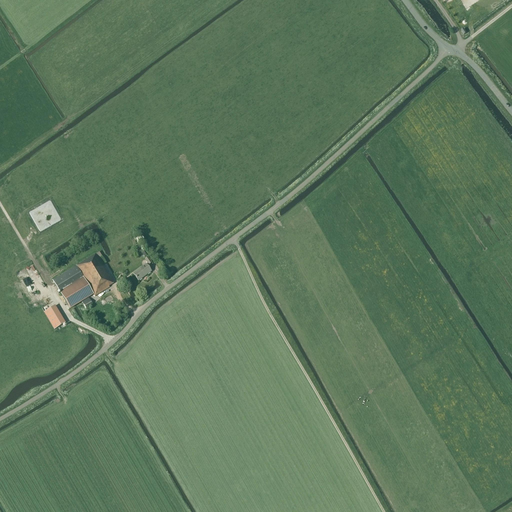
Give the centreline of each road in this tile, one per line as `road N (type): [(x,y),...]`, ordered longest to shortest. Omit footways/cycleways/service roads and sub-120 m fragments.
road 1 (unclassified): [(0,419),(104,349),(147,304),(322,167),(447,49)]
road 2 (track): [(234,238),(384,511)]
